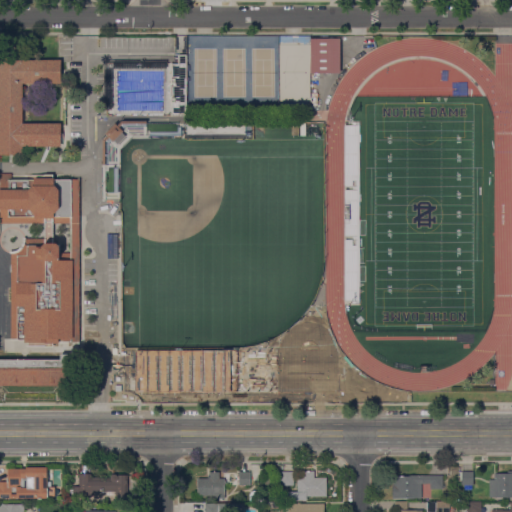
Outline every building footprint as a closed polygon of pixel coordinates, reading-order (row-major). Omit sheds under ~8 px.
[(310,38),(340,38),(340,73),(310,73),(310,38)] [(171,64),(178,64),(178,54),(186,54),(186,114),(178,114),(178,115),(171,115),(171,112),(171,64)] [(62,124),(62,147),(23,147),(23,155),(0,155),(0,60),(22,60),(62,60),(62,84),(23,84),(23,124),(62,124)] [(307,79),(307,107),(278,106),(278,79),(307,79)] [(103,140),(108,136),(106,133),(115,124),(117,126),(122,121),(146,121),(146,123),(178,123),(178,126),(181,127),(180,135),(150,135),(151,130),(146,130),(146,127),(126,126),(109,143),(109,164),(104,164),(103,140)] [(145,138),(145,121),(104,122),(105,164),(119,164),(118,139),(145,138)] [(190,134),(190,121),(245,121),(245,130),(246,130),(246,123),(251,123),(250,136),(246,136),(246,134),(245,134),(190,134)] [(106,192),(106,171),(109,171),(109,167),(117,167),(117,192),(106,192)] [(46,347),(46,343),(25,342),(25,340),(11,340),(12,253),(17,252),(21,249),(24,246),(25,241),(25,239),(45,239),(45,224),(1,224),(1,210),(0,210),(0,189),(1,189),(1,174),(12,174),(12,180),(35,180),(35,178),(45,178),(45,175),(53,175),(53,178),(55,178),(55,180),(80,180),(80,342),(54,342),(54,347),(46,347)] [(0,360),(71,360),(71,385),(0,385),(0,360)] [(0,497),(0,482),(9,482),(8,469),(27,469),(27,467),(48,467),(48,482),(51,482),(51,487),(55,487),(55,497),(48,497),(48,498),(0,497)] [(210,479),(210,472),(213,472),(215,470),(217,473),(220,472),(220,479),(225,479),(225,498),(218,499),(218,496),(199,496),(198,479),(210,479)] [(281,472),(294,471),(294,485),(282,486),(281,472)] [(327,497),(308,497),(308,501),(289,501),(287,498),(287,494),(289,492),(298,492),(298,478),(303,478),(304,471),(315,471),(315,478),(327,478),(327,497)] [(490,480),(495,480),(495,473),(508,473),(508,471),(511,471),(511,497),(490,497),(490,480)] [(239,472),(251,472),(251,485),(239,485),(239,472)] [(474,472),(474,485),(463,485),(462,472),(474,472)] [(261,481),(253,481),(253,473),(261,473),(261,481)] [(129,475),(129,498),(116,498),(116,492),(100,491),(100,493),(92,493),(92,497),(79,497),(80,474),(92,474),(92,479),(93,479),(93,477),(103,477),(103,478),(111,478),(111,477),(112,476),(113,475),(114,474),(116,474),(117,475),(129,475)] [(393,498),(393,485),(394,485),(394,476),(407,476),(407,475),(443,475),(443,489),(431,489),(431,484),(422,484),(422,498),(393,498)] [(259,501),(250,501),(250,494),(251,492),(253,491),(259,491),(259,501)] [(395,511),(395,502),(408,502),(408,510),(423,510),(423,511),(395,511)] [(451,502),(451,507),(457,507),(457,511),(427,511),(427,503),(437,503),(437,502),(451,502)] [(482,511),(467,511),(467,502),(482,502),(482,511)] [(511,511),(492,511),(492,510),(511,510),(511,502),(511,511)] [(0,511),(22,511),(22,504),(0,503),(0,511)] [(205,511),(205,504),(231,503),(231,504),(242,504),(242,511),(205,511)] [(298,504),(298,503),(300,503),(300,504),(325,504),(325,511),(288,511),(288,504),(298,504)]
